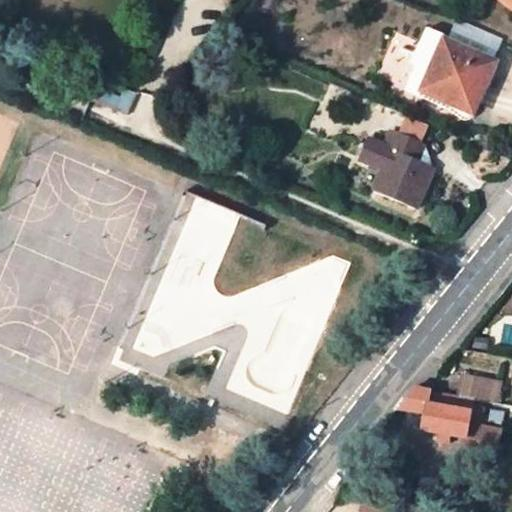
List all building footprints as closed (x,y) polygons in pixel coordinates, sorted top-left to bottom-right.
[(511,0),(499,0),(511,9),(511,0)] [(446,37),(423,28),(395,93),(461,122),(479,80),(487,83),(496,63),(445,42),(446,37)] [(422,142),(392,129),(384,146),(370,140),(362,161),(383,170),(373,191),(415,209),(434,166),(415,157),(422,142)] [(459,397),(476,400),(497,404),(501,385),(463,378),(459,397)] [(423,431),(442,434),(453,436),(462,437),(468,438),(470,427),(476,400),(459,397),(414,388),(397,410),(426,415),(423,431)] [(502,433),(470,427),(468,438),(462,437),(459,452),(497,460),(502,433)] [(451,443),(453,436),(442,434),(440,441),(451,443)]
